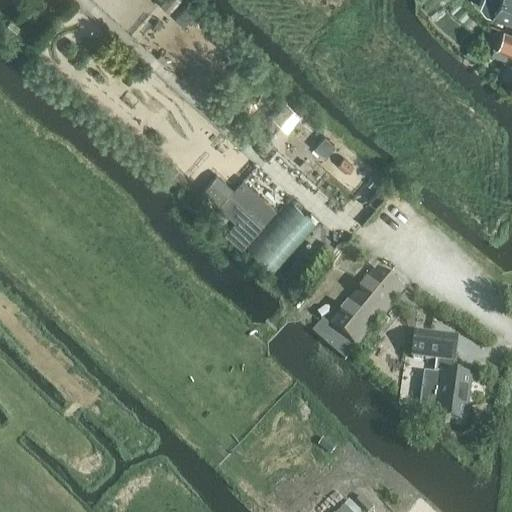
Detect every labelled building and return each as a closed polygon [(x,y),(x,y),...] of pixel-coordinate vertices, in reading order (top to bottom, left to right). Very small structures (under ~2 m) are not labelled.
[(511,0),(480,0),(479,3),(484,10),(492,14),(511,22),(511,0)] [(508,54),(511,55),(511,33),(504,30),(496,49),(508,54)] [(493,47),(490,55),(504,61),(508,54),(496,49),(493,47)] [(468,49),(464,55),(477,64),(482,57),(468,49)] [(315,147),(326,156),(336,144),(325,135),(315,147)] [(343,158),(337,166),(345,173),(346,172),(348,174),(353,168),(351,166),(352,165),(343,158)] [(173,165),(163,174),(178,189),(187,179),(173,165)] [(216,175),(204,189),(220,204),(219,206),(236,221),(225,233),(242,248),(263,224),(276,210),(242,180),(233,190),(216,175)] [(290,201),(248,249),(275,273),(318,226),(290,201)] [(295,281),(307,269),(296,258),(284,270),(295,281)] [(330,327),(356,349),(403,292),(377,270),(330,327)] [(404,292),(397,301),(413,309),(414,297),(404,292)] [(288,315),(264,341),(268,345),(292,319),(288,315)] [(411,359),(441,362),(453,364),(456,339),(414,334),(411,359)] [(441,362),(440,374),(436,374),(436,375),(424,373),(418,411),(423,418),(435,419),(435,421),(464,426),(471,379),(452,376),(453,364),(441,362)]
